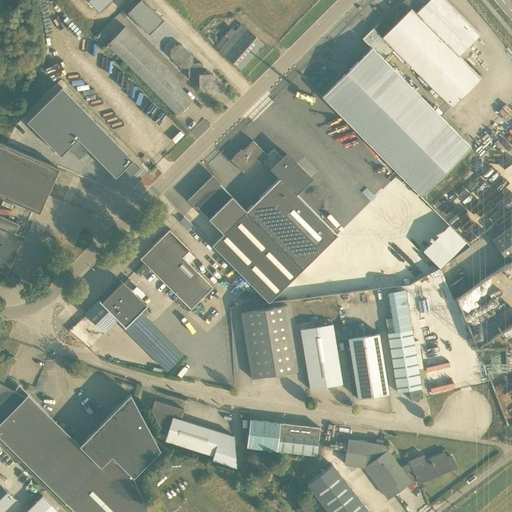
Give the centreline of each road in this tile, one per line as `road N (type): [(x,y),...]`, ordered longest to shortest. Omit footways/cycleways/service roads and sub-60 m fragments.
road 1 (unclassified): [(33,307),(39,327),(64,352),(205,395),(447,433)]
road 2 (unclassified): [(33,307),(350,0)]
road 3 (unknown): [(105,240),(224,357)]
